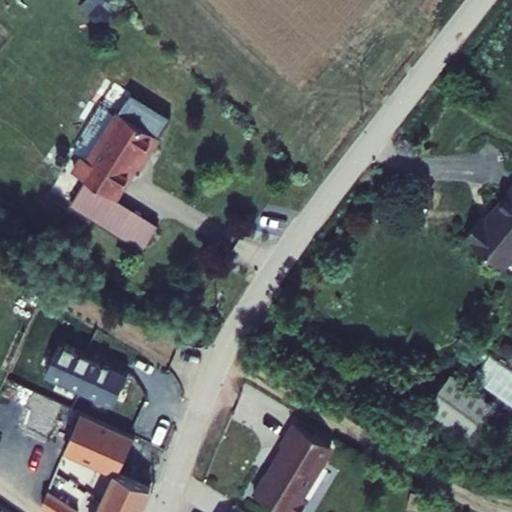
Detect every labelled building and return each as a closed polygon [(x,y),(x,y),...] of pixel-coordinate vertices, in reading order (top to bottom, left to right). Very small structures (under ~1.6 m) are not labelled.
[(200,79),(215,59),(177,31),(143,77),(138,73),(127,87),(167,117),(197,76),(200,79)] [(190,170),(207,147),(167,117),(150,140),(190,170)] [(505,260),(467,224),(433,260),(431,258),(414,277),(448,309),(488,267),(494,272),(505,260)] [(426,410),(470,438),(494,401),(449,373),(426,410)] [(84,408),(63,461),(77,467),(82,453),(116,467),(132,428),(84,408)] [(327,442),(290,419),(276,441),(280,443),(271,457),(274,458),(265,473),(260,475),(250,491),(283,511),(294,511),(303,498),(298,494),(319,460),(317,458),(327,442)] [(116,467),(98,511),(148,511),(159,483),(116,467)] [(55,484),(50,497),(70,511),(77,511),(84,503),(55,484)] [(22,511),(4,498),(0,502),(0,511),(22,511)]
